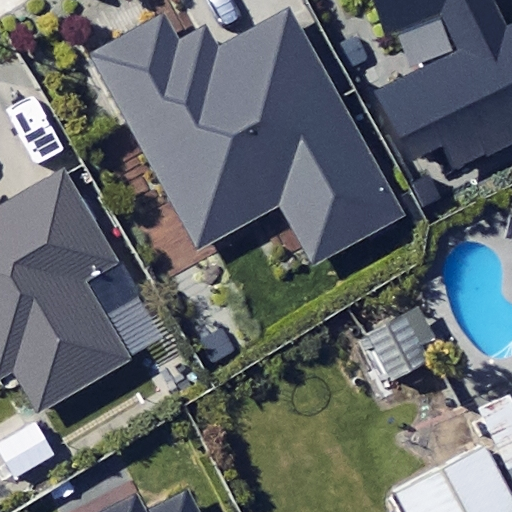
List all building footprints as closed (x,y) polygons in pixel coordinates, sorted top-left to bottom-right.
[(377,95),(408,166),(436,155),(442,171),(511,140),(511,27),(495,35),(482,6),(495,0),(368,0),(387,41),(443,16),(461,58),(377,95)] [(277,208),(311,269),(394,222),(280,19),(212,57),(200,36),(174,51),(157,21),(89,59),(197,252),(277,208)] [(56,179),(0,211),(0,381),(14,373),(38,415),(122,366),(75,285),(107,266),(56,179)] [(433,358),(410,314),(364,338),(388,382),(433,358)] [(511,511),(511,508),(474,446),(384,500),(391,511),(511,511)] [(183,511),(179,502),(159,511),(131,511),(126,503),(109,511),(183,511)]
